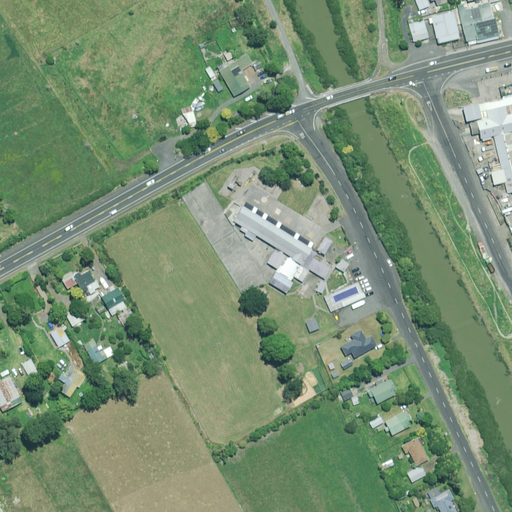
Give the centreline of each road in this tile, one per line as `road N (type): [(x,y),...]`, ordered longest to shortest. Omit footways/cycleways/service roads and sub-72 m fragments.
road 1 (unclassified): [(489,511),(331,170),(292,114)]
road 2 (primary): [(0,269),(292,114)]
road 3 (unclassified): [(420,74),(511,285)]
road 4 (primary): [(292,114),(420,74)]
